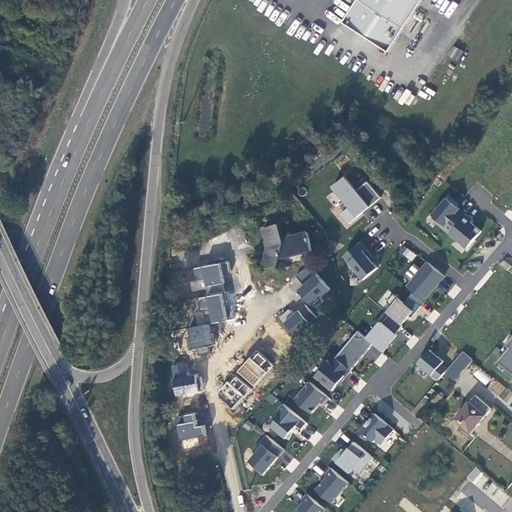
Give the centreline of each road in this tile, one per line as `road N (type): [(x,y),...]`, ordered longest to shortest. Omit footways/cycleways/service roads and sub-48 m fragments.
road 1 (trunk): [(0,432),(93,174),(177,0)]
road 2 (trunk): [(149,0),(71,164),(0,354)]
road 3 (trunk): [(125,0),(52,172),(0,347)]
road 4 (trunk): [(141,344),(168,80),(197,0)]
road 5 (unclassified): [(236,239),(251,324),(210,372),(239,511)]
road 6 (trunk): [(149,511),(134,431),(141,344)]
road 7 (residential): [(264,511),(375,384)]
road 8 (secondary): [(61,369),(129,511)]
road 9 (secondary): [(0,240),(61,369)]
road 10 (residential): [(375,384),(404,364),(471,287)]
